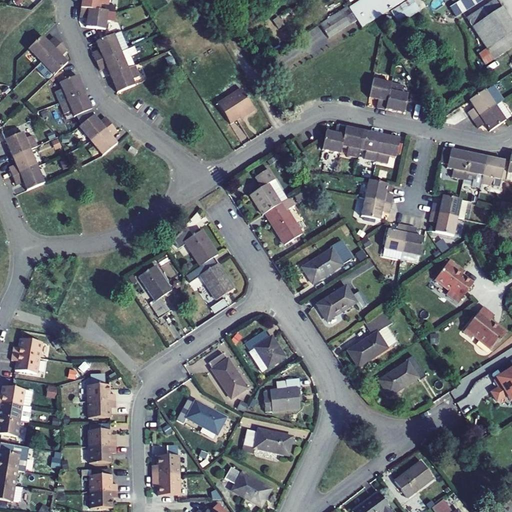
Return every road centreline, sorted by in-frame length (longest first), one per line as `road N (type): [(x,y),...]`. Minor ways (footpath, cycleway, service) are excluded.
road 1 (residential): [(210,179),(96,92),(66,19),(67,0)]
road 2 (residential): [(427,131),(323,111),(210,179)]
road 3 (residential): [(210,179),(123,235),(20,249)]
road 4 (residential): [(157,376),(272,290)]
road 5 (residential): [(272,290),(343,399)]
road 6 (residential): [(289,511),(343,399)]
